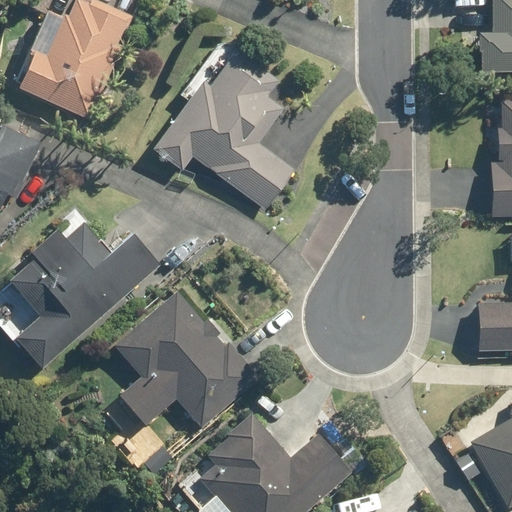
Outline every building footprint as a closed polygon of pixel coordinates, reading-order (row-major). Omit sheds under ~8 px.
[(17,83),(14,89),(87,122),(133,17),(92,0),(91,0),(88,7),(73,0),(65,18),(60,16),(59,20),(44,13),(14,82),(17,83)] [(511,0),(490,0),(491,33),(476,34),(476,54),(479,53),(480,74),(511,73),(511,0)] [(201,82),(153,149),(181,170),(191,157),(264,211),(293,172),(255,145),(282,108),(267,97),(278,81),(235,50),(208,87),(201,82)] [(496,163),(490,163),(490,218),(511,217),(511,101),(501,102),(501,130),(496,130),(496,163)] [(0,202),(1,200),(6,199),(14,183),(20,181),(38,145),(0,126),(0,202)] [(28,255),(32,260),(0,288),(0,328),(16,347),(19,344),(41,369),(159,266),(132,233),(108,254),(81,224),(63,239),(56,230),(28,255)] [(140,378),(117,397),(142,427),(175,400),(199,429),(257,380),(227,344),(223,347),(215,338),(217,335),(205,321),(201,324),(176,293),(112,346),(140,378)] [(511,303),(476,303),(476,352),(511,351),(511,303)] [(511,401),(508,416),(510,420),(470,443),(508,509),(511,506),(511,401)] [(206,457),(215,467),(199,480),(226,511),(305,511),(350,474),(317,436),(288,460),(251,416),(226,437),(227,438),(206,457)] [(140,444),(128,455),(133,460),(145,449),(140,444)] [(467,455),(457,461),(468,480),(478,473),(467,455)] [(501,511),(493,499),(483,507),(486,511),(501,511)]
